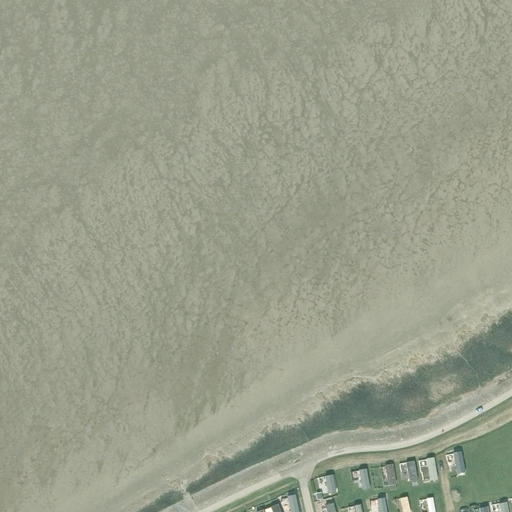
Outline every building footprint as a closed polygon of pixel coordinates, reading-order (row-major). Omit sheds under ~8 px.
[(456,449),(448,449),(449,470),(457,470),(456,449)] [(430,457),(415,458),(417,480),(431,479),(430,457)] [(407,460),(401,461),(401,465),(396,466),(398,476),(403,475),(404,481),(411,480),(407,460)] [(384,462),(377,465),(384,485),(391,483),(384,462)] [(318,473),(319,490),(328,490),(328,473),(318,473)] [(462,482),(455,484),(459,498),(466,496),(462,482)] [(284,503),(279,503),(279,511),(292,511),(291,495),(283,495),(284,503)] [(404,511),(402,495),(395,496),(396,511),(404,511)] [(414,498),(415,504),(420,503),(421,511),(430,511),(428,496),(414,498)] [(342,505),(343,511),(356,511),(355,503),(342,505)]
